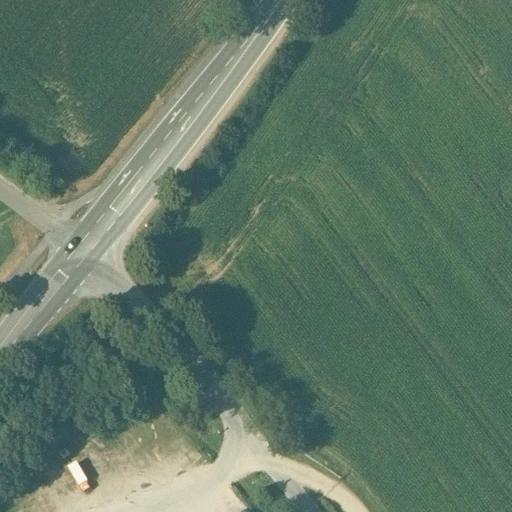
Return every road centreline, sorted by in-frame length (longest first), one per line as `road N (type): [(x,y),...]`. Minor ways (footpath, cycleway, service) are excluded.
road 1 (residential): [(83,253),(182,352),(310,511)]
road 2 (secondary): [(282,0),(83,253)]
road 3 (secondary): [(83,253),(0,350)]
